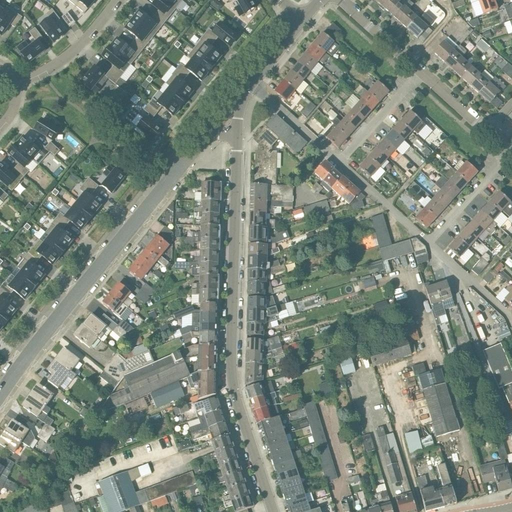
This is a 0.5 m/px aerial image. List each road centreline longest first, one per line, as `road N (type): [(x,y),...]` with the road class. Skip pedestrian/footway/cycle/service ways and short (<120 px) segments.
road 1 (residential): [(273,511),(231,373),(236,135)]
road 2 (residential): [(0,398),(203,140),(236,135)]
road 3 (residential): [(17,82),(75,48),(117,0)]
road 4 (residential): [(339,165),(420,74)]
road 5 (residential): [(427,242),(508,151)]
road 6 (residential): [(339,165),(249,83)]
